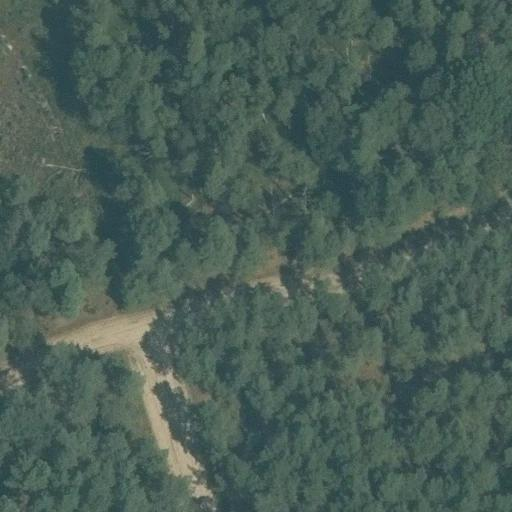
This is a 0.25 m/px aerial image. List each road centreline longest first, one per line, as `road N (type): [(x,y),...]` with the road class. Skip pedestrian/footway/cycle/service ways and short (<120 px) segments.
road 1 (track): [(0,387),(134,329),(422,251),(511,207)]
road 2 (track): [(134,329),(198,511)]
